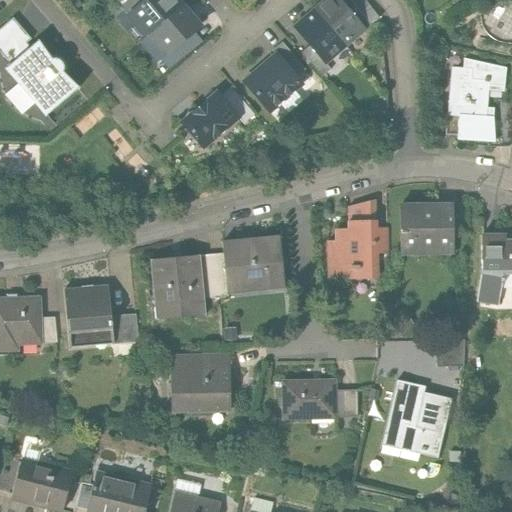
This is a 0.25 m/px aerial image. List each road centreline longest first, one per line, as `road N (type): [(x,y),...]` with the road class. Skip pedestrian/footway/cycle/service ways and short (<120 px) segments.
road 1 (residential): [(0,258),(110,240),(411,166)]
road 2 (residential): [(37,0),(143,119),(241,34)]
road 3 (residential): [(386,0),(395,12),(411,166)]
